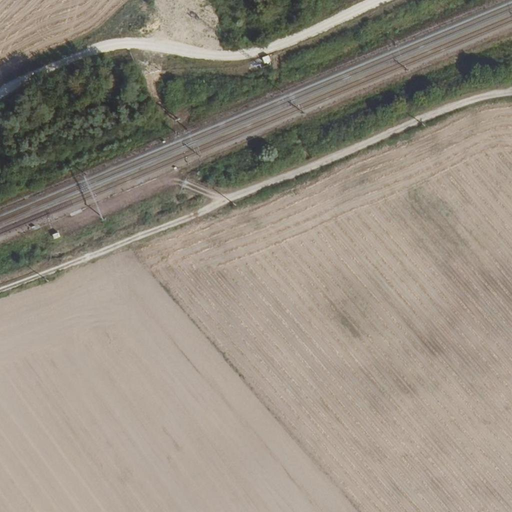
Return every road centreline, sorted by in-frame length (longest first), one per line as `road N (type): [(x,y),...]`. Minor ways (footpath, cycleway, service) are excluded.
road 1 (track): [(0,289),(474,96),(511,92)]
road 2 (track): [(0,94),(116,44),(222,57),(254,53),(375,0)]
